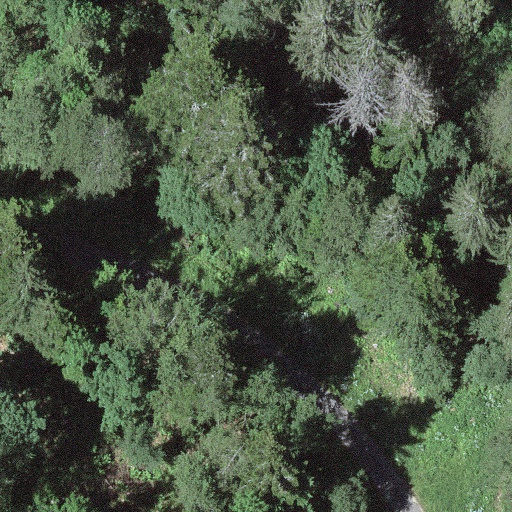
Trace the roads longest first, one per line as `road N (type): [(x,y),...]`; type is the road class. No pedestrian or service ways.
road 1 (track): [(0,218),(91,255),(249,346),(346,434),(406,511)]
road 2 (track): [(393,492),(421,483),(511,402)]
